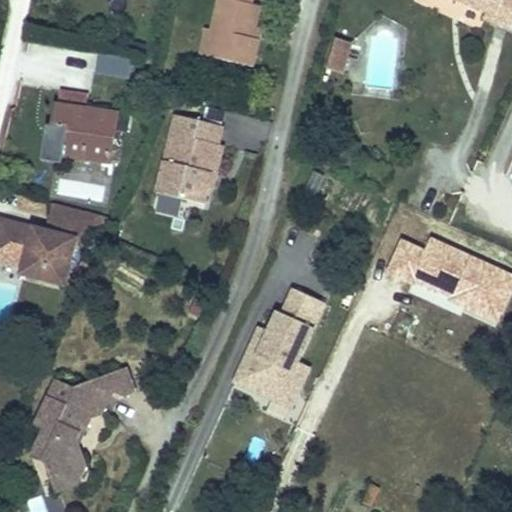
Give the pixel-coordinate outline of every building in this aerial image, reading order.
[(239,0),(209,0),(209,2),(214,2),(208,34),(214,35),(208,62),(249,70),(254,46),(248,45),(250,35),(254,12),(248,10),(238,8),(239,0)] [(248,10),(249,0),(239,0),(238,8),(248,10)] [(511,1),(507,0),(434,0),(453,8),(455,3),(463,7),(461,11),(483,20),(481,26),(508,38),(511,27),(511,1)] [(201,33),(196,60),(208,62),(214,35),(208,34),(201,33)] [(346,65),(350,50),(334,44),(329,60),(346,65)] [(95,76),(130,78),(131,56),(97,54),(95,76)] [(341,80),(346,65),(329,60),(325,75),(341,80)] [(78,78),(63,74),(58,97),(88,104),(91,90),(76,87),(78,78)] [(88,104),(58,97),(54,116),(66,119),(60,146),(106,157),(114,121),(116,110),(88,104)] [(116,110),(114,121),(124,123),(127,113),(116,110)] [(215,145),(220,127),(172,115),(152,192),(200,204),(204,188),(208,174),(213,175),(220,146),(215,145)] [(209,189),(213,175),(208,174),(204,188),(209,189)] [(104,236),(108,215),(54,203),(49,224),(104,236)] [(66,238),(0,220),(0,259),(15,263),(12,272),(52,282),(58,270),(66,238)] [(511,289),(511,276),(435,242),(430,254),(406,243),(393,272),(417,283),(418,280),(456,297),(454,301),(497,321),(511,289)] [(298,357),(325,299),(293,284),(281,309),(277,307),(268,327),(261,342),(265,344),(261,353),(248,347),(234,377),(253,386),(261,383),(276,390),(279,383),(297,391),(309,362),(298,357)] [(261,342),(268,327),(259,323),(248,347),(261,353),(265,344),(261,342)] [(135,389),(128,366),(113,371),(122,397),(135,389)] [(101,412),(106,402),(122,397),(113,371),(83,381),(80,388),(56,376),(33,422),(43,426),(29,453),(43,459),(47,472),(59,468),(77,476),(83,463),(77,442),(75,437),(78,431),(82,433),(90,415),(101,412)] [(291,403),(297,391),(279,383),(276,390),(261,383),(253,386),(291,403)] [(74,482),(77,476),(59,468),(47,472),(43,459),(29,453),(43,493),(53,489),(74,482)] [(372,486),(364,502),(373,507),(381,491),(372,486)]
